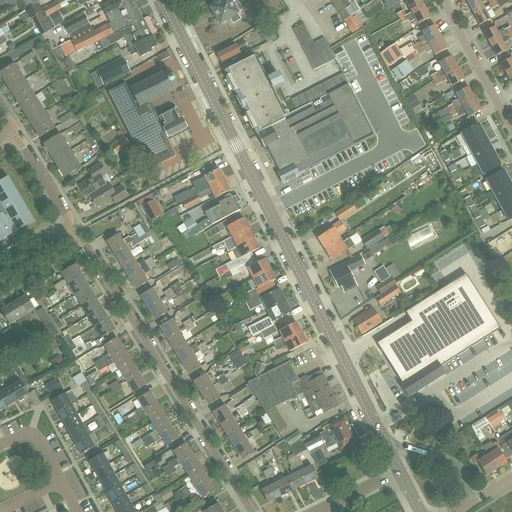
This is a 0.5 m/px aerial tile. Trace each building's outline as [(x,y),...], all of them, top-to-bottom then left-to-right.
[(20,0),(16,3),(22,12),(38,2),(36,0),(20,0)] [(47,16),(61,8),(57,0),(43,8),(44,10),(43,10),(47,16)] [(106,14),(134,1),(133,0),(113,0),(102,6),(106,14)] [(222,0),(221,0),(216,0),(215,1),(214,4),(215,5),(210,8),(215,16),(215,17),(215,20),(216,22),(219,23),(220,24),(221,23),(223,24),(226,22),(227,20),(230,18),(233,23),(240,19),(237,13),(238,13),(232,3),(236,0),(222,0)] [(349,4),(346,0),(336,0),(332,3),(338,12),(349,4)] [(386,0),(387,2),(384,4),(387,9),(400,0),(386,0)] [(405,15),(403,11),(397,14),(400,19),(424,6),(420,0),(405,0),(411,11),(405,15)] [(473,13),(483,7),(479,0),(467,0),(466,1),(473,13)] [(142,18),(134,1),(106,14),(110,23),(73,42),(77,51),(99,39),(100,40),(113,33),(117,31),(142,18)] [(489,4),(491,8),(492,9),(498,6),(495,1),(489,4)] [(25,10),(30,18),(43,10),(38,2),(25,10)] [(363,25),(357,16),(365,11),(364,11),(366,9),(367,10),(371,7),(369,3),(361,9),(355,13),(343,21),(352,33),(363,25)] [(349,4),(338,12),(343,21),(355,13),(349,4)] [(424,6),(400,19),(402,24),(407,21),(409,23),(415,19),(418,24),(430,18),(424,6)] [(483,7),(473,13),(479,24),(489,19),(483,7)] [(50,21),(47,16),(43,10),(32,18),(41,35),(54,28),(50,21)] [(68,34),(69,33),(89,23),(89,22),(84,14),(63,25),(68,34)] [(61,15),(52,20),(55,25),(64,20),(61,15)] [(130,47),(152,36),(142,18),(117,31),(113,33),(100,40),(105,49),(124,38),(129,47),(130,47)] [(265,22),(257,27),(266,42),(275,37),(272,32),(271,33),(265,22)] [(293,29),(299,42),(310,36),(303,24),(293,29)] [(414,45),(416,50),(441,36),(434,24),(422,31),(427,40),(421,44),(420,42),(414,45)] [(497,32),(494,26),(483,32),(490,43),(511,31),(511,30),(510,26),(504,29),(503,28),(497,32)] [(511,38),(511,31),(490,43),(496,56),(506,50),(502,42),(508,39),(509,40),(511,38)] [(152,36),(130,47),(129,47),(128,48),(132,55),(138,52),(140,56),(152,50),(151,48),(157,45),(152,36)] [(299,42),(302,47),(312,42),(310,36),(299,42)] [(447,48),(441,36),(416,50),(419,54),(425,51),(426,53),(432,50),(435,55),(447,48)] [(319,40),(324,51),(330,48),(324,38),(319,40)] [(313,43),(319,54),(324,51),(319,40),(313,43)] [(75,52),(70,41),(60,46),(65,57),(75,52)] [(232,60),(237,57),(236,55),(240,53),(238,50),(246,45),(244,41),(217,54),(221,62),(230,58),(232,60)] [(302,47),(308,59),(319,54),(313,43),(312,42),(302,47)] [(395,43),(380,52),(389,65),(403,56),(399,49),(395,43)] [(330,48),(324,51),(330,62),(335,59),(330,48)] [(319,54),(324,65),(330,62),(324,51),(319,54)] [(308,59),(314,70),(324,65),(319,54),(308,59)] [(77,66),(70,55),(61,60),(69,72),(77,66)] [(253,56),(225,70),(257,135),(285,120),(269,89),(264,79),(253,56)] [(431,76),(427,78),(425,76),(420,80),(424,87),(430,83),(433,81),(439,78),(458,68),(451,56),(439,63),(444,71),(441,70),(436,73),(437,73),(431,76)] [(511,71),(511,60),(510,57),(500,63),(507,75),(511,71)] [(122,58),(97,70),(105,85),(130,72),(122,58)] [(406,60),(394,69),(401,79),(413,70),(406,60)] [(0,74),(9,89),(20,105),(35,95),(15,63),(0,72),(0,74)] [(148,79),(130,88),(140,106),(178,87),(169,68),(152,77),(151,74),(146,76),(148,79)] [(458,68),(439,78),(433,81),(436,86),(442,82),(441,81),(447,78),(452,86),(464,79),(458,68)] [(277,73),(268,77),(273,87),(282,82),(277,73)] [(342,73),(337,76),(342,87),(347,84),(348,84),(342,73)] [(337,76),(332,79),(337,90),(340,88),(342,87),(337,76)] [(332,79),(326,81),(332,92),(337,90),(332,79)] [(326,81),(316,87),(321,98),(328,94),(332,92),(326,81)] [(125,83),(107,92),(138,153),(144,149),(153,167),(175,155),(162,129),(164,128),(168,136),(186,127),(182,119),(181,119),(176,108),(162,115),(160,117),(161,120),(163,123),(160,125),(154,114),(150,106),(149,103),(138,109),(125,83)] [(285,120),(257,135),(263,148),(266,146),(271,156),(278,170),(280,172),(277,173),(283,183),(285,182),(286,183),(286,182),(295,177),(295,178),(296,177),(298,175),(297,173),(373,135),(353,95),(347,84),(342,87),(340,88),(337,90),(332,92),(328,94),(321,98),(309,104),(302,107),(296,111),(290,113),(284,117),(286,119),(285,120)] [(316,87),(303,93),(309,104),(321,98),(316,87)] [(448,107),(447,107),(437,112),(440,117),(450,112),(456,108),(462,105),(474,99),(468,87),(456,93),(459,99),(451,103),(452,105),(448,107)] [(303,93),(297,96),(302,107),(309,104),(303,93)] [(40,137),(55,127),(35,95),(20,105),(40,137)] [(297,96),(290,100),(296,111),(302,107),(297,96)] [(474,99),(462,105),(456,108),(450,112),(451,112),(442,117),(445,123),(452,119),(451,116),(452,115),(453,116),(458,114),(459,116),(466,112),(469,117),(481,110),(474,99)] [(466,144),(484,135),(478,124),(461,134),(456,137),(461,147),(466,144)] [(64,177),(80,167),(60,134),(44,144),(64,177)] [(117,155),(130,143),(123,135),(109,146),(117,155)] [(484,135),(466,144),(472,154),(489,145),(486,139),(484,135)] [(489,145),(472,154),(477,164),(495,155),(492,149),(489,145)] [(483,175),(500,165),(495,155),(477,164),(483,175)] [(87,197),(109,183),(106,185),(100,176),(106,172),(100,163),(88,171),(92,176),(90,177),(90,178),(80,185),(87,197)] [(195,188),(188,191),(191,196),(200,191),(212,186),(224,180),(218,169),(204,176),(205,177),(193,183),(195,188)] [(503,170),(486,180),(491,190),(509,181),(506,176),(505,172),(503,170)] [(31,218),(32,218),(9,180),(9,181),(2,185),(1,182),(0,181),(0,241),(27,225),(26,224),(26,225),(24,222),(31,218)] [(190,199),(182,203),(185,209),(201,201),(200,199),(213,193),(215,197),(229,190),(224,180),(212,186),(200,191),(191,196),(192,198),(190,199)] [(510,183),(509,181),(491,190),(497,200),(511,192),(511,186),(510,183)] [(109,183),(87,197),(88,197),(91,195),(98,206),(112,197),(115,203),(127,195),(124,189),(119,192),(117,189),(114,191),(109,183)] [(511,192),(497,200),(502,210),(511,205),(511,192)] [(224,198),(225,198),(214,204),(215,206),(204,212),(208,218),(182,234),(186,241),(211,225),(211,224),(239,209),(239,210),(240,210),(241,208),(239,204),(237,204),(237,203),(237,202),(239,201),(240,200),(237,196),(236,195),(232,197),(231,195),(230,196),(230,195),(229,195),(225,197),(224,198)] [(162,214),(155,200),(142,207),(149,221),(162,214)] [(351,202),(334,213),(339,220),(339,221),(340,221),(356,210),(351,202)] [(511,205),(502,210),(508,221),(511,218),(511,205)] [(231,236),(248,227),(243,217),(226,226),(231,236)] [(130,238),(132,241),(145,234),(150,231),(149,230),(144,222),(144,221),(133,228),(133,229),(136,234),(130,238)] [(205,232),(208,238),(225,228),(221,222),(205,232)] [(327,232),(318,238),(325,250),(340,240),(337,234),(340,232),(335,224),(326,230),(327,232)] [(253,237),(248,227),(231,236),(236,246),(253,237)] [(406,237),(410,246),(435,236),(432,227),(406,237)] [(367,248),(383,238),(378,230),(362,240),(367,248)] [(114,253),(125,246),(132,241),(130,238),(129,236),(122,240),(118,234),(107,241),(114,253)] [(145,234),(132,241),(135,246),(147,238),(148,238),(145,234)] [(235,258),(226,263),(229,269),(232,268),(243,263),(240,257),(259,248),(253,237),(236,246),(237,247),(231,250),(235,258)] [(340,240),(325,250),(332,260),(354,245),(349,238),(342,242),(340,240)] [(223,240),(216,244),(219,248),(225,244),(223,240)] [(136,248),(135,246),(132,241),(125,246),(114,253),(121,265),(133,258),(129,252),(136,248)] [(369,248),(370,251),(363,254),(366,260),(373,257),(371,254),(381,248),(378,243),(369,248)] [(338,287),(341,285),(345,292),(356,286),(349,271),(364,264),(360,256),(330,271),(338,287)] [(144,261),(147,265),(154,261),(151,257),(144,261)] [(136,263),(133,258),(121,265),(129,277),(147,265),(144,261),(143,259),(136,263)] [(245,268),(243,263),(232,268),(229,269),(224,272),(227,279),(232,275),(240,272),(242,277),(250,273),(252,277),(269,268),(268,265),(269,263),(269,261),(268,259),(266,258),(264,258),(245,268)] [(170,270),(177,266),(174,260),(167,265),(170,270)] [(68,284),(81,276),(74,265),(61,273),(68,284)] [(147,265),(129,277),(136,289),(147,282),(143,275),(150,270),(150,269),(147,265)] [(255,287),(242,294),(243,297),(245,301),(257,294),(258,294),(275,286),(272,280),(275,279),(269,268),(252,277),(257,287),(255,287)] [(411,321),(376,343),(383,354),(389,350),(390,350),(411,384),(422,378),(427,384),(431,381),(431,382),(444,374),(440,367),(440,366),(497,330),(500,329),(465,274),(448,285),(438,291),(405,312),(411,321)] [(81,276),(68,284),(75,294),(88,286),(81,276)] [(380,294),(396,284),(392,277),(376,288),(380,294)] [(58,290),(66,286),(63,281),(55,285),(58,290)] [(169,287),(170,288),(163,292),(166,297),(173,292),(182,286),(179,281),(169,287)] [(399,281),(396,284),(380,294),(374,297),(382,309),(404,295),(403,292),(401,293),(397,287),(401,284),(399,281)] [(94,297),(88,286),(75,294),(81,305),(94,297)] [(280,287),(261,297),(264,303),(267,309),(285,299),(280,287)] [(140,296),(148,308),(159,300),(152,288),(140,296)] [(40,301),(46,297),(42,291),(37,294),(40,301)] [(175,296),(173,292),(166,297),(169,300),(175,296)] [(245,301),(249,310),(256,307),(262,304),(257,294),(245,301)] [(13,303),(26,324),(33,320),(28,312),(34,309),(26,295),(13,303)] [(46,297),(40,301),(45,308),(50,305),(46,297)] [(101,308),(94,297),(81,305),(88,316),(101,308)] [(268,316),(253,324),(258,333),(261,332),(274,325),(272,321),(291,311),(285,299),(267,309),(270,316),(272,319),(270,320),(268,316)] [(155,320),(167,312),(159,300),(148,308),(155,320)] [(26,324),(13,303),(2,310),(10,324),(16,320),(20,327),(26,324)] [(53,337),(59,333),(43,308),(37,311),(53,337)] [(107,319),(101,308),(88,316),(94,327),(107,319)] [(354,320),(362,333),(381,321),(373,308),(354,320)] [(55,312),(50,315),(54,322),(59,319),(55,312)] [(192,323),(189,318),(182,323),(185,327),(192,323)] [(59,319),(54,322),(58,330),(64,326),(59,319)] [(114,329),(107,319),(94,327),(101,337),(114,329)] [(160,327),(167,338),(179,331),(171,319),(160,327)] [(279,330),(282,336),(273,341),(275,345),(301,332),(296,321),(279,330)] [(185,327),(188,331),(195,327),(192,323),(185,327)] [(274,325),(261,332),(264,338),(277,331),(274,325)] [(4,331),(12,343),(18,339),(10,327),(4,331)] [(12,343),(4,331),(0,333),(0,337),(6,347),(12,343)] [(186,343),(179,331),(167,338),(174,350),(186,343)] [(301,332),(275,345),(277,350),(286,345),(289,350),(306,341),(301,332)] [(72,340),(68,333),(63,337),(67,343),(72,340)] [(73,341),(72,340),(67,343),(75,356),(87,349),(80,337),(73,341)] [(91,357),(88,353),(78,359),(86,373),(96,367),(111,357),(123,349),(116,337),(104,345),(109,353),(94,362),(94,363),(89,366),(86,361),(91,357)] [(198,346),(200,351),(207,347),(214,342),(211,338),(204,342),(198,346)] [(189,348),(186,343),(174,350),(182,362),(193,355),(200,351),(198,346),(196,344),(189,348)] [(244,357),(249,355),(244,348),(240,350),(244,357)] [(123,349),(111,357),(96,367),(99,371),(114,361),(119,368),(131,361),(123,349)] [(247,364),(238,350),(229,356),(237,370),(247,364)] [(203,354),(200,351),(193,355),(182,362),(189,374),(201,367),(197,361),(204,356),(203,354)] [(285,355),(272,361),(275,367),(288,361),(285,355)] [(15,360),(1,368),(4,373),(6,372),(10,370),(12,374),(15,372),(19,378),(24,375),(15,360)] [(131,361),(119,368),(126,380),(138,373),(131,361)] [(256,377),(247,382),(248,383),(250,386),(266,411),(275,406),(296,395),(302,392),(305,398),(310,408),(311,410),(312,411),(321,407),(324,412),(338,405),(321,370),(306,377),(305,376),(298,379),(289,361),(288,361),(275,367),(261,374),(256,377)] [(256,366),(254,372),(256,377),(261,374),(263,368),(256,366)] [(96,369),(84,377),(87,381),(90,387),(94,384),(92,379),(99,375),(96,369)] [(78,386),(87,381),(82,373),(73,378),(78,386)] [(138,373),(126,380),(133,392),(145,384),(138,373)] [(193,380),(201,392),(212,385),(205,373),(193,380)] [(219,382),(226,377),(223,373),(216,377),(219,382)] [(219,382),(221,386),(228,381),(226,377),(219,382)] [(28,394),(20,380),(10,386),(18,400),(19,402),(24,399),(23,397),(28,394)] [(111,390),(119,384),(117,380),(108,386),(111,390)] [(87,381),(82,384),(87,392),(91,389),(90,387),(87,381)] [(119,384),(111,390),(113,394),(122,388),(119,384)] [(212,385),(201,392),(208,404),(220,397),(213,387),(212,385)] [(18,400),(10,386),(0,391),(0,393),(7,406),(18,400)] [(72,390),(65,394),(65,393),(51,401),(57,412),(71,404),(71,403),(77,400),(72,390)] [(135,411),(136,411),(138,414),(144,410),(156,403),(149,391),(137,399),(142,406),(135,411)] [(91,403),(96,400),(90,392),(86,395),(91,403)] [(97,413),(102,410),(97,402),(92,405),(97,413)] [(163,415),(156,403),(144,410),(151,422),(163,415)] [(77,414),(71,404),(57,412),(63,422),(77,414)] [(213,412),(220,423),(231,416),(232,417),(238,412),(235,408),(236,408),(235,407),(228,411),(224,404),(212,411),(213,412)] [(235,408),(238,412),(245,408),(243,404),(236,408),(235,408)] [(241,417),(248,412),(245,408),(238,412),(241,417)] [(490,424),(493,428),(499,424),(497,420),(504,415),(501,410),(487,419),(490,424)] [(136,411),(127,416),(130,420),(138,415),(138,414),(136,411)] [(103,412),(98,415),(95,417),(101,428),(105,426),(110,422),(103,412)] [(271,422),(266,413),(260,416),(266,426),(271,422)] [(83,425),(77,414),(63,422),(69,433),(83,425)] [(130,420),(132,424),(141,419),(138,415),(130,420)] [(150,434),(152,438),(159,434),(171,426),(163,415),(151,422),(156,430),(150,434)] [(231,416),(220,423),(227,435),(239,428),(232,418),(232,417),(231,416)] [(337,442),(340,448),(356,440),(344,416),(323,427),(325,430),(309,439),(307,435),(300,439),(307,450),(309,454),(325,446),(325,447),(337,442)] [(470,426),(479,441),(484,438),(479,429),(488,424),(484,418),(470,426)] [(115,431),(110,422),(105,426),(110,434),(115,431)] [(83,425),(69,433),(74,443),(88,436),(83,425)] [(159,434),(152,438),(155,443),(162,439),(166,446),(178,438),(171,426),(159,434)] [(251,432),(253,436),(260,432),(257,427),(251,432)] [(239,428),(227,435),(235,447),(246,440),(253,436),(251,432),(250,431),(243,435),(239,428)] [(435,430),(442,441),(446,438),(440,428),(435,430)] [(511,430),(503,436),(498,439),(502,446),(507,443),(511,451),(511,430)] [(298,431),(285,440),(289,446),(301,438),(300,437),(301,436),(298,431)] [(260,432),(253,436),(256,440),(262,436),(260,432)] [(152,438),(150,434),(141,439),(144,443),(152,438)] [(88,436),(74,443),(80,454),(94,446),(88,436)] [(461,445),(465,442),(461,436),(457,438),(461,445)] [(146,448),(147,447),(155,443),(152,438),(144,443),(146,448)] [(140,439),(131,444),(135,449),(143,444),(140,439)] [(300,439),(290,446),(295,456),(296,455),(307,450),(300,439)] [(235,447),(242,459),(254,452),(246,440),(235,447)] [(278,445),(282,452),(289,448),(284,441),(278,445)] [(498,448),(501,447),(497,441),(485,449),(483,446),(488,455),(496,468),(507,462),(498,448)] [(123,456),(128,452),(122,443),(117,446),(123,456)] [(172,463),(174,467),(180,463),(192,455),(185,443),(173,451),(176,457),(166,462),(168,465),(172,463)] [(128,452),(123,456),(129,464),(134,461),(128,452)] [(94,472),(108,464),(102,453),(89,461),(94,472)] [(496,468),(488,455),(481,459),(478,453),(472,457),(475,463),(478,461),(486,475),(496,468)] [(192,455),(180,463),(187,474),(199,467),(192,455)] [(295,456),(291,457),(295,464),(299,462),(296,455),(295,456)] [(301,461),(299,462),(295,464),(304,483),(317,477),(312,465),(304,469),(301,461)] [(140,471),(135,463),(126,468),(129,473),(130,473),(131,475),(134,472),(136,474),(140,471)] [(163,468),(165,472),(174,467),(172,463),(168,465),(163,468)] [(114,475),(108,464),(94,472),(100,482),(114,475)] [(289,467),(293,475),(286,478),(292,489),(304,483),(295,464),(291,467),(289,467)] [(177,471),(174,467),(165,472),(168,476),(177,471)] [(199,467),(187,474),(195,486),(207,479),(199,467)] [(148,484),(146,481),(141,473),(137,476),(142,484),(143,486),(148,484)] [(114,475),(100,482),(106,493),(120,485),(114,475)] [(286,478),(274,484),(279,496),(292,489),(286,478)] [(214,490),(207,479),(195,486),(202,498),(214,490)] [(153,491),(148,484),(143,486),(148,494),(153,491)] [(279,496),(274,484),(261,490),(267,502),(279,496)] [(120,485),(106,493),(112,503),(126,496),(120,485)] [(180,495),(188,490),(186,486),(177,491),(180,495)] [(164,501),(174,496),(170,488),(160,493),(164,501)] [(191,494),(188,490),(180,495),(182,499),(191,494)] [(158,494),(153,497),(158,505),(163,502),(158,494)] [(121,511),(132,506),(126,496),(112,503),(116,511),(121,511)] [(223,511),(217,503),(203,511),(223,511)]
